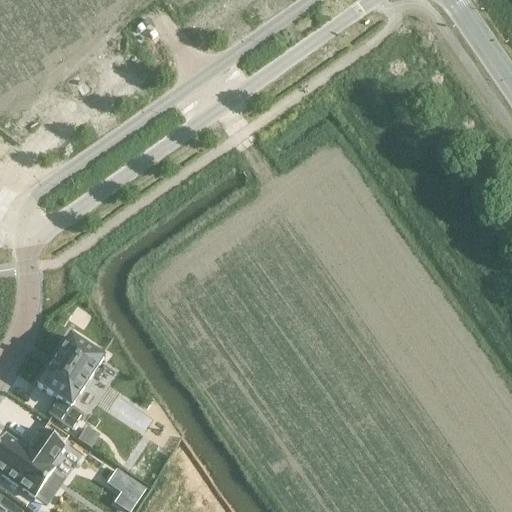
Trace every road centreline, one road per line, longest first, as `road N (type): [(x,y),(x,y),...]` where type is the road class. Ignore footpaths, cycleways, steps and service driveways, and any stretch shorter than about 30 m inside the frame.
road 1 (residential): [(30,240),(373,0)]
road 2 (residential): [(307,0),(14,213)]
road 3 (residential): [(0,368),(25,313),(30,240)]
